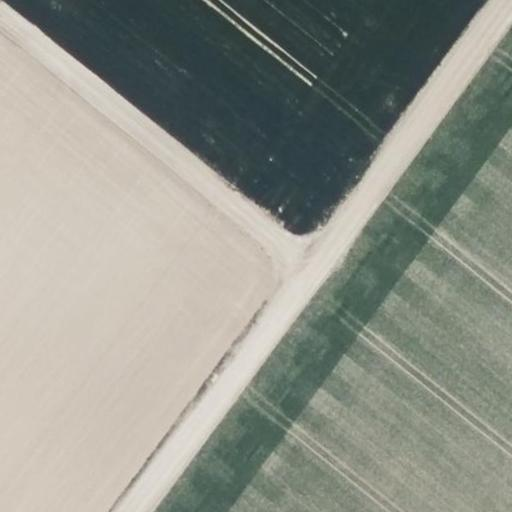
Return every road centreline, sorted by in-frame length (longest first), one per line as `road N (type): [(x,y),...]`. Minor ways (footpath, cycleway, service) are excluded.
road 1 (track): [(504,0),(126,511)]
road 2 (track): [(0,7),(314,259)]
